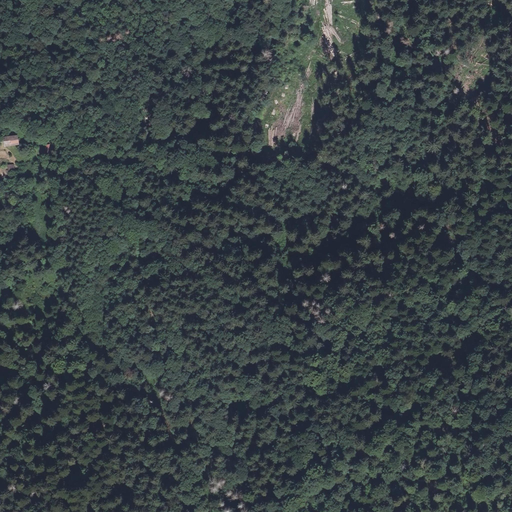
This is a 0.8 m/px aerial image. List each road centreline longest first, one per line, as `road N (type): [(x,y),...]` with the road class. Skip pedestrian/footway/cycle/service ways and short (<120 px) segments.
road 1 (track): [(291,0),(275,82),(258,104),(248,150),(199,158),(123,146),(85,154),(52,176)]
road 2 (track): [(52,176),(68,293),(63,311),(40,367),(0,360)]
